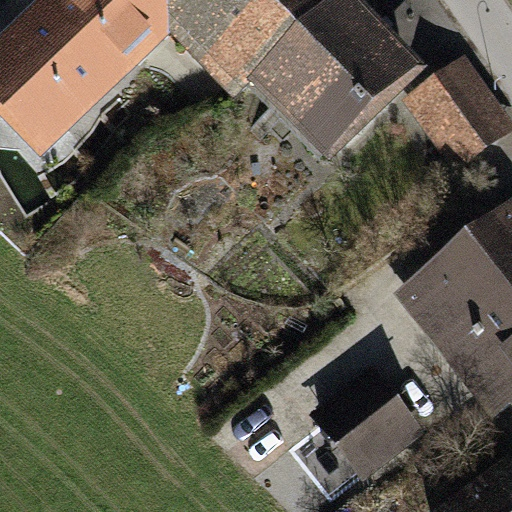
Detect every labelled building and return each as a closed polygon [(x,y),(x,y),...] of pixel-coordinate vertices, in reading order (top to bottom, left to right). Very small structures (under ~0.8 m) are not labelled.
[(69,0),(68,2),(88,22),(93,18),(128,54),(164,18),(239,95),(258,76),(336,1),(335,0),(69,0)] [(336,1),(258,76),(329,151),(408,75),(336,1)] [(0,100),(39,140),(128,54),(93,18),(88,22),(68,2),(0,66),(0,100)] [(417,101),(461,162),(503,132),(459,71),(417,101)] [(511,227),(508,223),(409,300),(499,415),(511,404),(511,227)] [(373,383),(323,423),(363,472),(412,432),(373,383)] [(511,511),(511,484),(507,477),(459,511),(511,511)]
